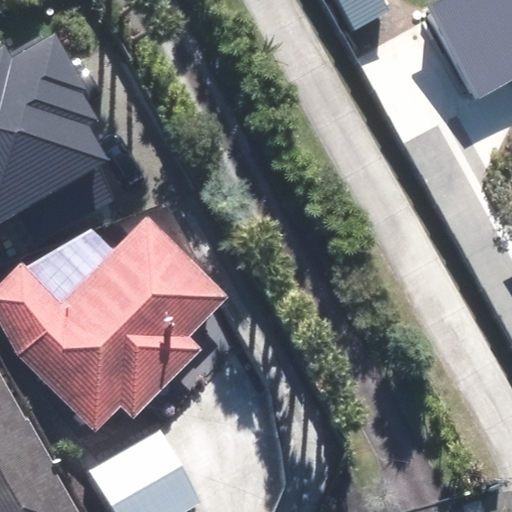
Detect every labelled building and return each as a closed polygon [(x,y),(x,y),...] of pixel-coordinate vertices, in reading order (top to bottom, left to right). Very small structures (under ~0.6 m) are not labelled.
[(107,119),(66,36),(23,57),(18,48),(0,56),(0,227),(21,218),(33,242),(119,200),(106,175),(118,170),(96,124),(107,119)] [(422,36),(369,60),(395,118),(449,94),(422,36)] [(233,299),(155,219),(70,301),(30,261),(0,290),(0,314),(24,350),(100,428),(126,403),(136,413),(206,345),(196,335),(233,299)] [(84,511),(0,368),(0,511),(84,511)] [(167,430),(94,472),(117,511),(184,511),(208,499),(167,430)]
